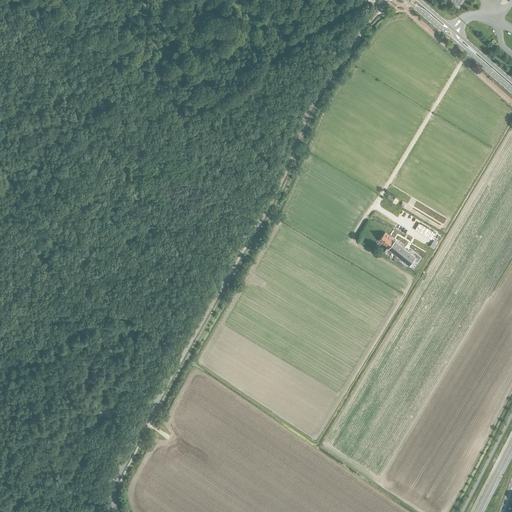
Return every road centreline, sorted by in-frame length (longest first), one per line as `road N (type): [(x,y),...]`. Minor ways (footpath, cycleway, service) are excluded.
road 1 (tertiary): [(116,511),(116,475),(266,209),(314,97),(373,15)]
road 2 (track): [(379,483),(511,260)]
road 3 (track): [(194,109),(364,0)]
road 4 (track): [(31,0),(189,111)]
road 5 (secondary): [(407,0),(511,90)]
road 6 (secondary): [(511,81),(419,0)]
